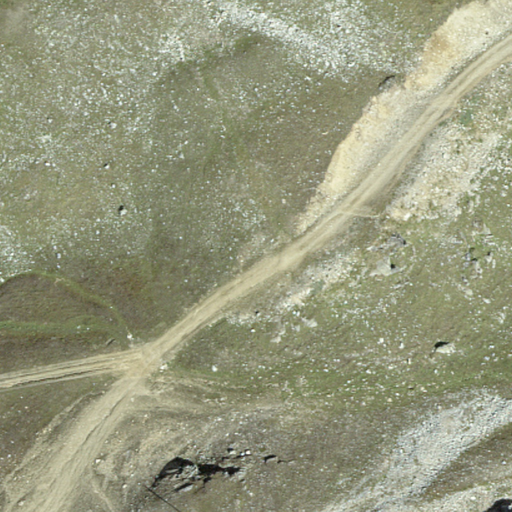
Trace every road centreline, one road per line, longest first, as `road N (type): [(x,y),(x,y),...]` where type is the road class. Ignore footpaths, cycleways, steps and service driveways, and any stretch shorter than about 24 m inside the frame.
road 1 (track): [(511,40),(467,76),(328,225),(154,353)]
road 2 (track): [(154,353),(47,511)]
road 3 (track): [(154,353),(0,382)]
